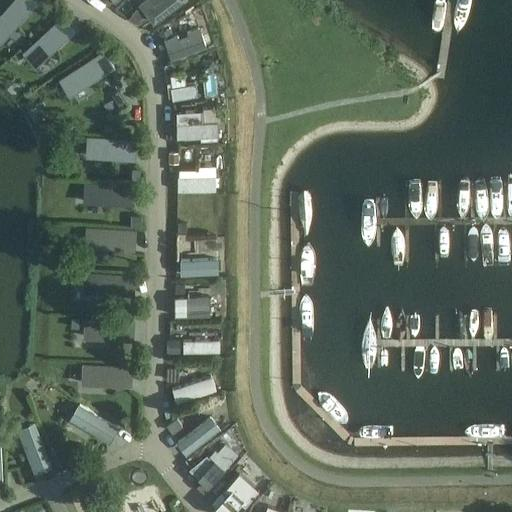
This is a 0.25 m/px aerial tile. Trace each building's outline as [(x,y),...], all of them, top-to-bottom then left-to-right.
[(11,0),(0,13),(0,37),(3,40),(37,0),(11,0)] [(157,0),(146,8),(155,20),(182,0),(157,0)] [(65,17),(25,51),(37,65),(77,30),(65,17)] [(178,33),(166,37),(172,55),(206,45),(200,26),(189,29),(190,36),(181,39),(178,33)] [(105,47),(60,77),(70,93),(115,63),(105,47)] [(172,80),(168,81),(170,93),(173,93),(174,96),(198,94),(196,82),(186,83),(185,72),(171,73),(172,80)] [(204,109),(178,109),(179,134),(202,134),(202,137),(218,137),(218,121),(218,116),(220,116),(221,106),(204,106),(204,109)] [(88,134),(87,153),(137,155),(139,137),(88,134)] [(179,174),(178,188),(216,189),(217,175),(179,174)] [(85,181),(85,200),(134,202),(135,182),(85,181)] [(87,225),(86,244),(136,246),(136,227),(87,225)] [(219,256),(182,256),(182,272),(219,272),(219,256)] [(86,270),(85,288),(135,292),(136,274),(86,270)] [(210,294),(176,294),(176,313),(210,313),(210,294)] [(85,317),(84,334),(135,337),(136,319),(85,317)] [(220,339),(184,338),(184,351),(220,351),(220,339)] [(83,362),(82,381),(133,384),(134,365),(83,362)] [(216,372),(173,374),(174,394),(217,391),(216,372)] [(80,401),(70,417),(110,441),(119,425),(80,401)] [(212,414),(178,438),(187,451),(221,426),(212,414)] [(36,420),(18,426),(36,471),(53,464),(36,420)] [(210,452),(191,467),(213,486),(226,473),(222,470),(238,451),(226,440),(219,449),(216,447),(210,453),(210,452)] [(216,504),(214,507),(219,511),(231,511),(242,501),(246,505),(253,496),(254,497),(256,495),(255,494),(259,490),(240,472),(218,495),(222,499),(216,504)]
